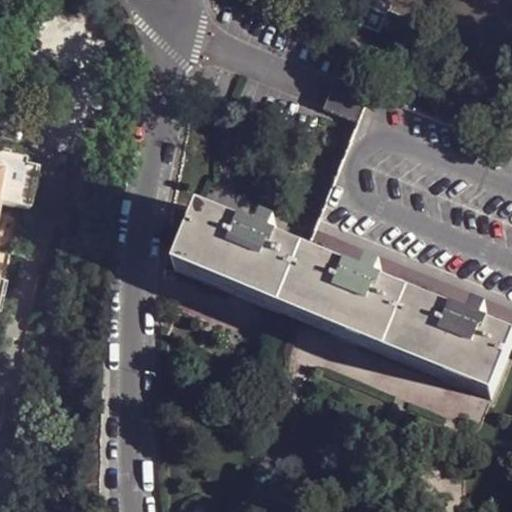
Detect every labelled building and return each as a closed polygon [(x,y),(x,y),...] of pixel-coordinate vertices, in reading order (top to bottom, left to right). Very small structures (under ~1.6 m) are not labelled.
[(366,29),(384,35),(386,34),(390,19),(373,12),(366,29)] [(390,19),(386,34),(401,39),(407,25),(390,19)] [(20,156),(0,151),(0,302),(1,295),(3,281),(11,244),(16,214),(18,205),(26,206),(35,167),(19,162),(20,156)] [(511,362),(511,339),(487,328),(491,316),(477,312),(472,322),(413,299),(381,286),(385,275),(373,269),(367,281),(307,258),(275,245),(279,231),(266,226),(261,238),(202,216),(181,270),(178,276),(194,282),(197,276),(268,305),(264,310),(283,318),(299,323),(302,318),(375,348),(371,354),(390,360),(406,367),(407,361),(479,389),(477,396),(495,404),(498,396),(511,362)] [(268,305),(197,276),(194,282),(264,310),(268,305)] [(375,348),(302,318),(299,323),(371,354),(375,348)] [(479,389),(407,361),(406,367),(477,396),(479,389)]
